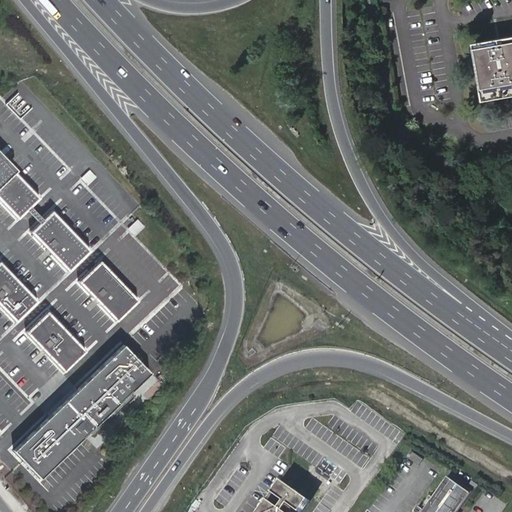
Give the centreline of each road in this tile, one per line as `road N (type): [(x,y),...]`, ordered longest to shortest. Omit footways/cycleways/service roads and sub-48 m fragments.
road 1 (motorway): [(24,0),(208,222),(233,265),(236,312),(218,366),(123,511)]
road 2 (motorway): [(56,0),(170,123),(304,240),(511,396)]
road 3 (motorway): [(461,311),(233,130),(104,0)]
road 4 (motorway): [(146,511),(227,401),(305,356),(383,369),(511,434)]
road 5 (motorway): [(461,311),(456,296),(374,210),(327,87),(324,0)]
road 6 (unknown): [(249,437),(282,415),(365,480)]
